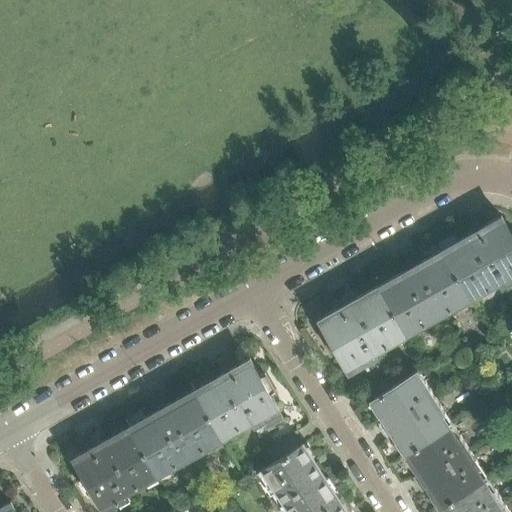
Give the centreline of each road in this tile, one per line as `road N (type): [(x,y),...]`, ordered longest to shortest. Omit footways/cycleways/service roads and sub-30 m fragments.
road 1 (residential): [(253,293),(440,186),(472,176),(505,180)]
road 2 (residential): [(7,430),(253,293)]
road 3 (residential): [(253,293),(394,511)]
